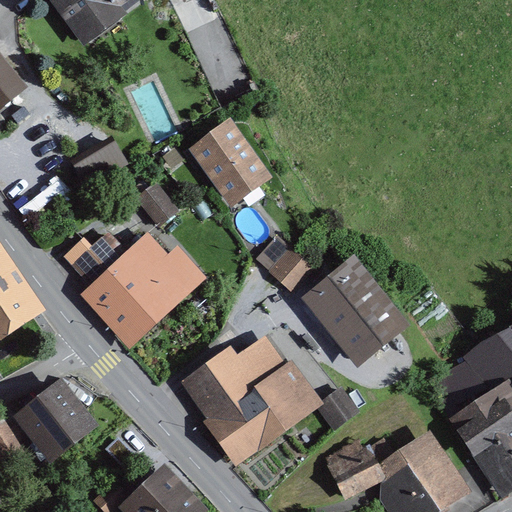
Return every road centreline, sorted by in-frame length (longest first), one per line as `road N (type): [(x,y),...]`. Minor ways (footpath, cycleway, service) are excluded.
road 1 (secondary): [(240,511),(89,344)]
road 2 (secondary): [(89,344),(0,219)]
